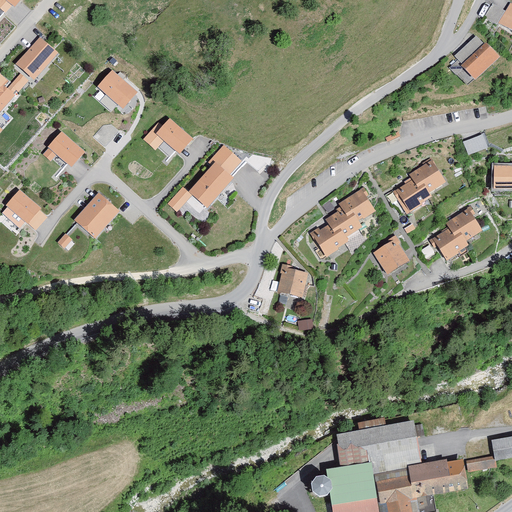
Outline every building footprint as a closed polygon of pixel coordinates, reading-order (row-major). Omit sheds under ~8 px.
[(498,27),(506,14),(494,6),(486,20),(498,27)] [(511,8),(501,27),(511,33),(511,8)] [(59,58),(40,41),(16,69),(35,85),(59,58)] [(473,78),(496,57),(484,45),(481,47),(475,41),(459,56),(465,62),(462,66),(473,78)] [(137,95),(113,73),(99,89),(124,110),(137,95)] [(0,114),(16,97),(0,83),(0,133),(2,131),(0,128),(0,114)] [(194,142),(170,120),(156,136),(180,158),(194,142)] [(466,143),(471,157),(491,149),(485,136),(466,143)] [(82,154),(61,137),(46,155),(53,161),(57,157),(71,168),(82,154)] [(207,166),(211,170),(215,165),(228,177),(239,164),(222,149),(207,166)] [(434,161),(410,175),(414,182),(398,191),(403,199),(398,201),(407,216),(425,206),(424,204),(434,198),(431,194),(448,184),(434,161)] [(228,177),(215,165),(191,194),(193,196),(209,209),(232,181),(228,177)] [(511,167),(495,167),(494,193),(511,194),(511,167)] [(193,196),(191,194),(184,188),(169,204),(179,212),(193,196)] [(367,197),(363,190),(342,203),(343,206),(337,210),(340,215),(330,221),(333,227),(321,234),(318,230),(312,234),(316,240),(318,239),(327,253),(345,242),(342,237),(358,227),(355,221),(371,212),(364,199),(367,197)] [(40,210),(21,194),(9,207),(28,224),(40,210)] [(119,213),(100,196),(77,221),(96,238),(119,213)] [(475,214),(471,208),(464,213),(465,216),(447,226),(450,230),(435,239),(448,262),(458,255),(456,251),(465,246),(464,244),(480,234),(470,217),(475,214)] [(413,225),(406,230),(409,235),(417,230),(413,225)] [(72,242),(65,235),(58,244),(64,250),(72,242)] [(389,243),(391,247),(378,255),(388,271),(406,261),(397,246),(400,245),(396,239),(389,243)] [(289,271),(284,270),(282,276),(284,277),(281,290),(300,293),(303,276),(288,273),(289,271)] [(317,329),(316,319),(305,321),(306,331),(317,329)] [(421,466),(415,424),(336,436),(341,469),(327,471),(328,478),(326,477),(318,478),(313,485),(315,494),(322,498),(330,496),(332,495),(334,511),(380,511),(379,507),(387,506),(387,511),(411,511),(410,501),(469,492),(464,462),(448,464),(448,461),(421,466)] [(511,439),(493,443),(497,463),(511,460),(511,439)] [(468,474),(496,470),(494,459),(466,463),(468,474)]
